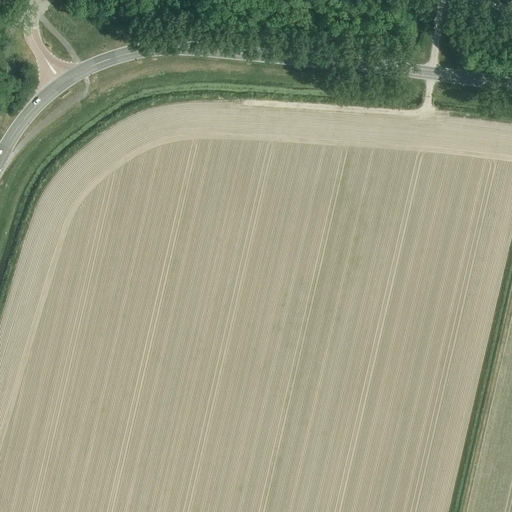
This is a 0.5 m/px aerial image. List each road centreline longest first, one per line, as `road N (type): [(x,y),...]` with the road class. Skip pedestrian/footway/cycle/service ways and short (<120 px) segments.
road 1 (secondary): [(511,85),(171,47),(99,62),(62,82)]
road 2 (track): [(0,307),(33,201),(69,157),(149,113),(242,102)]
road 3 (track): [(442,0),(427,114),(242,102)]
road 4 (track): [(511,249),(451,511)]
road 5 (track): [(461,511),(511,294)]
